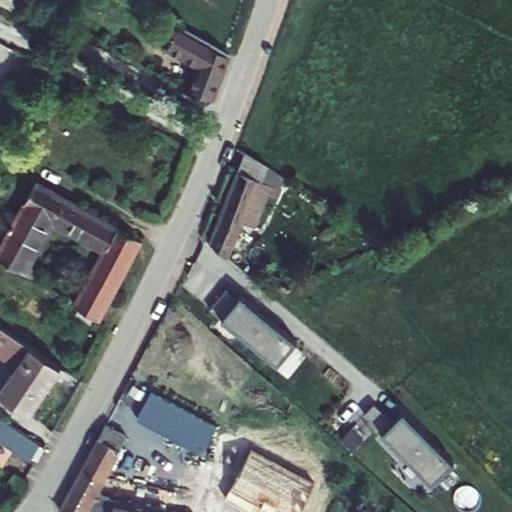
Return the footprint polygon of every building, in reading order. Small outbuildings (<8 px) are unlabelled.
[(175,15),(162,37),(196,56),(185,76),(210,89),(228,46),(175,15)] [(246,144),(204,239),(227,255),(256,274),(263,257),(233,237),(245,207),(253,210),(271,162),(246,144)] [(26,172),(0,217),(0,262),(8,268),(40,217),(89,249),(60,302),(87,319),(128,235),(26,172)] [(296,330),(240,284),(237,287),(226,277),(209,298),(277,353),(296,330)] [(0,331),(0,362),(2,364),(0,366),(0,404),(17,414),(49,363),(0,331)] [(211,413),(148,379),(133,405),(197,440),(211,413)] [(374,392),(363,403),(432,473),(454,451),(403,400),(392,410),(374,392)] [(104,423),(59,509),(65,511),(200,511),(166,504),(112,493),(110,496),(99,490),(127,437),(104,423)] [(0,426),(0,444),(17,452),(24,440),(0,426)]
